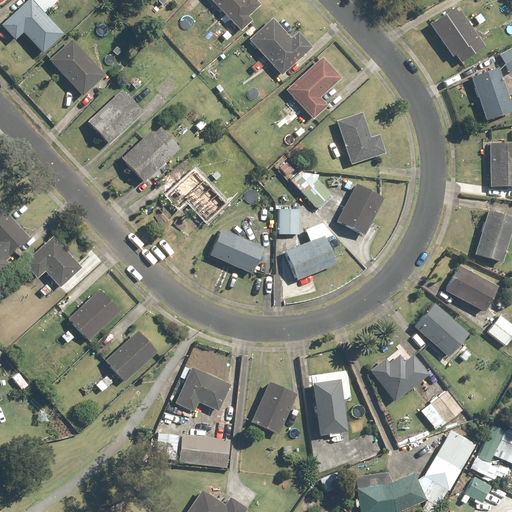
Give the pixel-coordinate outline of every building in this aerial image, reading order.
[(29,0),(2,23),(15,38),(24,30),(43,50),(63,32),(44,13),(59,0),(29,0)] [(252,20),(248,16),(258,5),(252,0),(214,0),(241,30),(252,20)] [(483,46),(456,7),(434,23),(461,62),(483,46)] [(305,53),(313,46),(299,30),(291,38),(272,17),(249,38),(282,74),(305,53)] [(224,45),(232,36),(225,29),(216,38),(224,45)] [(75,36),(51,59),(85,94),(109,71),(75,36)] [(113,59),(122,50),(116,43),(107,52),(113,59)] [(511,46),(500,53),(510,72),(511,70),(511,46)] [(328,106),(321,96),(342,77),(323,56),(288,88),(304,106),(313,117),(328,106)] [(253,75),(261,67),(253,60),(245,67),(253,75)] [(474,77),(485,114),(511,106),(499,69),(474,77)] [(86,115),(111,141),(144,110),(119,84),(86,115)] [(361,112),(336,120),(350,164),(387,153),(382,135),(370,139),(361,112)] [(127,155),(144,177),(181,149),(163,126),(127,155)] [(511,142),(490,143),(490,187),(511,186),(511,142)] [(174,188),(166,194),(180,210),(188,203),(205,222),(227,202),(195,168),(174,188)] [(212,183),(220,176),(213,168),(205,175),(212,183)] [(318,178),(304,192),(317,206),(332,193),(318,178)] [(357,184),(339,220),(366,233),(384,197),(357,184)] [(0,262),(6,257),(30,236),(1,204),(0,205),(0,262)] [(278,208),(278,230),(299,230),(299,208),(278,208)] [(511,217),(489,209),(475,252),(503,262),(511,234),(511,217)] [(223,225),(210,253),(253,273),(266,246),(223,225)] [(286,251),(297,279),(335,265),(324,236),(286,251)] [(79,267),(53,237),(32,256),(25,263),(36,275),(45,267),(60,284),(79,267)] [(457,265),(444,291),(485,312),(498,286),(457,265)] [(71,317),(91,338),(121,311),(101,289),(71,317)] [(434,303),(413,325),(448,357),(469,335),(434,303)] [(511,323),(499,315),(487,332),(507,345),(511,337),(511,323)] [(106,361),(126,382),(158,351),(139,330),(106,361)] [(379,382),(395,401),(428,374),(413,355),(405,361),(400,354),(389,363),(385,358),(370,369),(380,382),(379,382)] [(231,384),(193,366),(184,386),(176,403),(194,411),(198,402),(218,411),(231,384)] [(313,383),(319,433),(347,429),(341,380),(313,383)] [(252,420),(279,432),(296,394),(269,382),(252,420)] [(463,410),(447,391),(431,404),(447,423),(463,410)] [(511,450),(494,442),(499,431),(486,425),(472,459),(485,465),(488,456),(511,466),(511,450)] [(398,511),(425,499),(439,506),(475,442),(451,428),(419,485),(412,472),(387,484),(369,487),(372,511),(398,511)] [(156,457),(175,459),(178,435),(159,433),(156,457)] [(185,434),(181,462),(225,468),(228,440),(185,434)] [(466,499),(478,505),(487,486),(470,477),(457,502),(463,505),(466,499)] [(202,487),(185,511),(245,511),(248,508),(230,496),(226,503),(202,487)]
